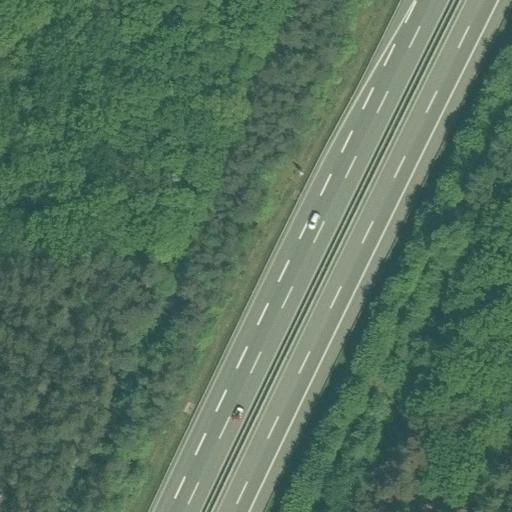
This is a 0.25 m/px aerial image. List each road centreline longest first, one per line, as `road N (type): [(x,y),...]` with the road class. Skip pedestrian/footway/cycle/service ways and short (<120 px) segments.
road 1 (motorway): [(432,0),(184,511)]
road 2 (motorway): [(234,511),(482,0)]
